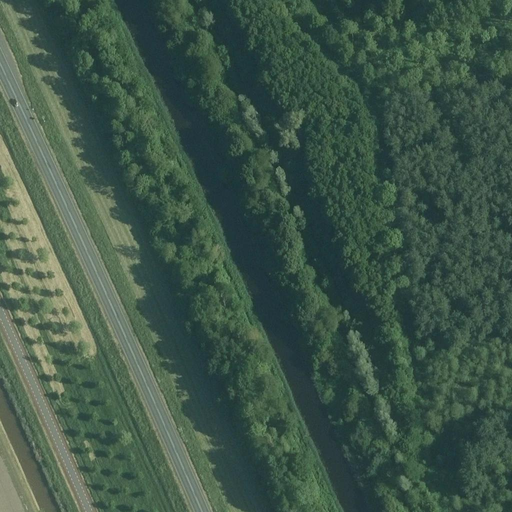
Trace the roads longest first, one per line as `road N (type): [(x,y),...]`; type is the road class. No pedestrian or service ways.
road 1 (trunk): [(200,511),(0,48)]
road 2 (unclassified): [(84,511),(0,321)]
